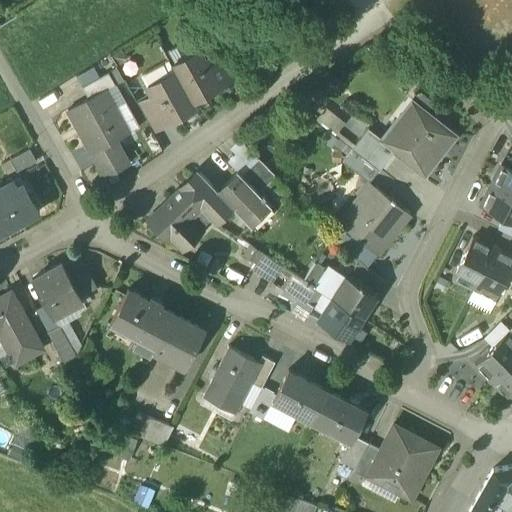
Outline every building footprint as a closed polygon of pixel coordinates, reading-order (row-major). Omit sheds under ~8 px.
[(199,52),(171,68),(174,73),(192,104),(220,89),(219,87),(205,63),(199,52)] [(237,77),(219,55),(205,63),(219,87),(237,77)] [(171,68),(168,62),(141,78),(146,89),(174,73),(171,68)] [(174,73),(146,89),(166,125),(167,126),(196,110),(192,104),(174,73)] [(107,74),(81,89),(87,99),(103,90),(104,92),(114,86),(107,74)] [(87,99),(67,111),(91,154),(116,141),(128,134),(104,92),(103,90),(87,99)] [(153,101),(139,109),(153,132),(166,125),(153,101)] [(402,128),(395,123),(380,142),(379,144),(392,154),(424,178),(455,138),(417,108),(402,128)] [(327,109),(318,122),(337,135),(346,123),(327,109)] [(380,142),(367,132),(351,152),(379,173),(392,154),(379,144),(380,142)] [(116,141),(91,154),(105,179),(129,165),(116,141)] [(29,149),(9,160),(16,172),(36,161),(29,149)] [(379,173),(351,152),(342,164),(369,186),(379,173)] [(276,178),(259,160),(241,177),(258,194),(276,178)] [(511,171),(501,166),(491,187),(511,197),(511,171)] [(219,195),(199,175),(182,191),(206,216),(212,221),(228,206),(219,196),(219,195)] [(219,195),(219,196),(228,206),(250,228),(252,227),(249,224),(267,206),(270,209),(271,208),(258,194),(241,177),(239,176),(219,195)] [(13,181),(0,188),(0,210),(10,228),(38,212),(29,195),(23,198),(13,181)] [(511,197),(491,187),(480,209),(503,220),(511,224),(511,197)] [(374,188),(342,229),(378,257),(410,216),(374,188)] [(206,216),(185,194),(176,203),(198,225),(206,216)] [(176,203),(172,199),(147,223),(167,242),(170,239),(182,251),(192,240),(188,236),(197,227),(196,226),(198,225),(176,203)] [(0,210),(0,233),(10,228),(0,210)] [(511,224),(503,220),(498,230),(511,237),(511,224)] [(494,249),(472,238),(452,280),(473,290),(494,249)] [(511,257),(494,249),(473,290),(495,301),(511,266),(511,257)] [(284,268),(264,255),(253,272),(273,285),(284,268)] [(94,286),(83,265),(81,263),(78,261),(76,261),(74,260),(72,261),(70,261),(63,265),(79,294),(94,286)] [(61,262),(31,279),(46,305),(52,316),(53,316),(82,300),(79,294),(63,265),(61,262)] [(334,277),(314,263),(303,280),(309,285),(323,293),(334,277)] [(334,277),(323,293),(333,300),(346,278),(338,272),(334,277)] [(303,280),(298,277),(287,295),(298,301),(309,285),(303,280)] [(377,297),(346,278),(333,300),(363,319),(377,297)] [(298,301),(289,314),(316,328),(321,322),(319,321),(333,300),(323,293),(309,285),(298,301)] [(148,301),(127,290),(110,323),(155,346),(152,352),(184,368),(204,330),(161,307),(162,305),(150,298),(148,301)] [(42,347),(11,291),(0,296),(0,332),(3,330),(11,344),(6,347),(15,362),(42,347)] [(363,319),(333,300),(319,321),(321,322),(350,340),(363,319)] [(46,305),(35,310),(47,331),(58,325),(53,316),(52,316),(46,305)] [(508,331),(500,323),(484,340),(492,348),(507,333),(508,331)] [(58,325),(47,331),(68,369),(75,355),(58,325)] [(492,348),(474,366),(491,383),(511,362),(511,338),(507,333),(492,348)] [(259,362),(228,346),(203,396),(235,413),(251,383),(261,363),(259,362)] [(261,363),(251,383),(261,388),(274,363),(262,357),(259,362),(261,363)] [(511,362),(491,383),(508,400),(511,396),(511,362)] [(327,391),(288,371),(275,395),(272,401),(311,422),(327,391)] [(275,395),(261,388),(249,413),(263,420),(270,405),(272,401),(275,395)] [(366,411),(327,391),(311,422),(348,441),(350,442),(353,436),(366,411)] [(173,427),(145,416),(137,437),(163,447),(173,427)] [(436,448),(393,425),(380,450),(367,475),(368,476),(410,498),(436,448)] [(353,436),(350,442),(348,441),(338,460),(355,469),(368,444),(353,436)] [(355,469),(353,473),(366,480),(368,476),(367,475),(380,450),(368,444),(355,469)] [(511,467),(493,471),(469,511),(490,511),(506,485),(511,491),(511,467)] [(491,511),(500,511),(511,499),(511,491),(506,485),(491,511)] [(313,511),(316,506),(293,497),(288,511),(289,511),(313,511)] [(511,511),(511,499),(500,511),(511,511)]
